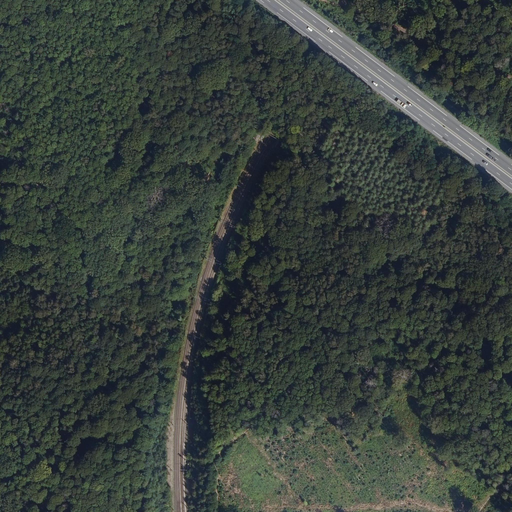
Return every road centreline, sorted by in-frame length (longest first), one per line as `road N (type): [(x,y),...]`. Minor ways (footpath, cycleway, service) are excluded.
road 1 (motorway): [(266,0),(511,185)]
road 2 (unknown): [(296,139),(339,235),(426,286),(471,291),(511,308)]
road 3 (motorway): [(511,169),(286,0)]
road 4 (track): [(511,78),(324,0)]
